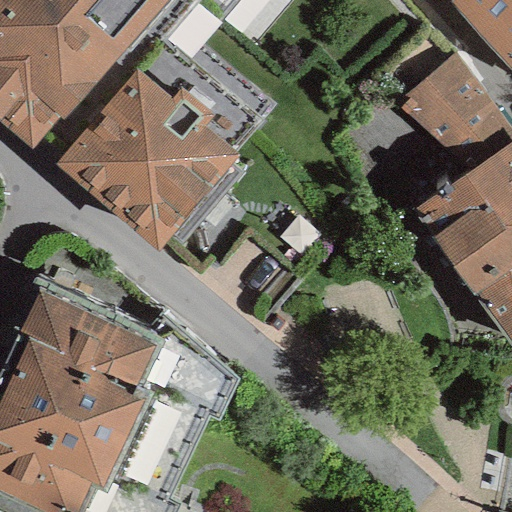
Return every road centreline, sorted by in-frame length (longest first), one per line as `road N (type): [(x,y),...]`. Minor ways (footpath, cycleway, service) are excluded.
road 1 (residential): [(51,174),(415,511)]
road 2 (residential): [(431,0),(511,100)]
road 3 (residential): [(51,174),(0,284)]
